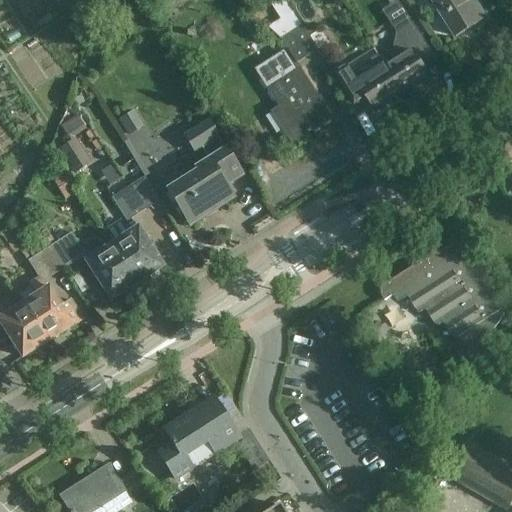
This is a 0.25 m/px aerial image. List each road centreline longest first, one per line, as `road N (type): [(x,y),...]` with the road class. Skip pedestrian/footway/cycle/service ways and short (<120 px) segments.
road 1 (tertiary): [(243,293),(511,120)]
road 2 (tertiary): [(0,451),(243,293)]
road 3 (residential): [(243,293),(274,347),(265,401),(326,511)]
